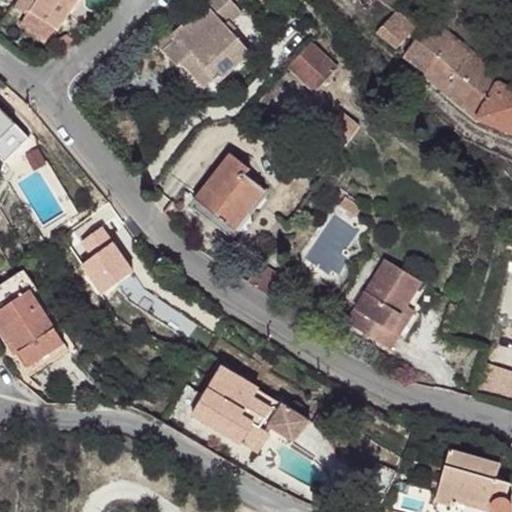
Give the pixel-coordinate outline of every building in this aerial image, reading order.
[(32,0),(21,17),(14,29),(39,45),(47,33),(51,35),(72,0),(32,0)] [(166,31),(151,45),(172,67),(187,55),(210,79),(213,83),(244,53),(220,26),(235,12),(222,0),(201,0),(196,5),(199,8),(170,34),(166,31)] [(400,10),(393,18),(412,35),(420,25),(400,10)] [(393,18),(379,33),(401,49),(412,35),(393,18)] [(435,22),(408,55),(429,72),(428,75),(482,118),(511,130),(511,86),(498,79),(502,74),(435,22)] [(306,43),(283,68),(311,92),(320,81),(307,63),(316,56),(306,43)] [(187,55),(172,67),(195,92),(210,79),(187,55)] [(316,56),(307,63),(320,81),(331,69),(316,56)] [(511,80),(502,74),(498,79),(511,86),(511,80)] [(343,109),(334,120),(353,135),(361,124),(343,109)] [(334,120),(325,132),(343,149),(353,135),(334,120)] [(235,151),(197,197),(228,222),(260,181),(249,172),(253,166),(235,151)] [(260,181),(228,222),(236,229),(269,188),(260,181)] [(340,201),(357,213),(363,205),(346,193),(340,201)] [(290,280),(260,261),(248,278),(279,298),(290,280)] [(382,261),(341,325),(386,353),(426,289),(382,261)] [(38,281),(4,309),(44,358),(79,330),(38,281)] [(79,330),(44,358),(51,365),(84,337),(79,330)] [(223,363),(194,411),(214,424),(219,418),(236,429),(232,435),(259,452),(279,418),(283,411),(237,382),(241,374),(223,363)] [(309,417),(241,374),(237,382),(283,411),(279,418),(300,432),(309,417)] [(219,418),(214,424),(232,435),(236,429),(219,418)] [(443,448),(427,499),(442,505),(442,509),(448,510),(453,501),(459,502),(461,497),(485,506),(483,510),(485,511),(503,511),(505,509),(505,506),(503,501),(501,499),(498,496),(502,484),(489,478),(493,464),(443,448)] [(461,497),(459,502),(483,510),(485,506),(461,497)]
